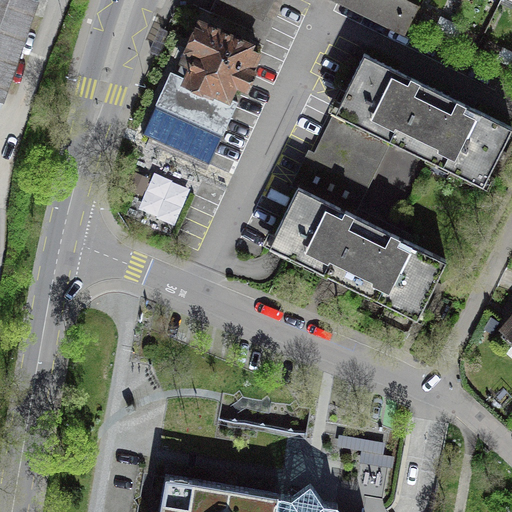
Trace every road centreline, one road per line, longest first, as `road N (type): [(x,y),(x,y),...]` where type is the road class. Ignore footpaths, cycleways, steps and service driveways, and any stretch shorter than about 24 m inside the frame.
road 1 (residential): [(436,389),(63,241)]
road 2 (secondary): [(63,241),(14,511)]
road 3 (secondary): [(129,0),(63,241)]
road 4 (residential): [(511,236),(436,389)]
